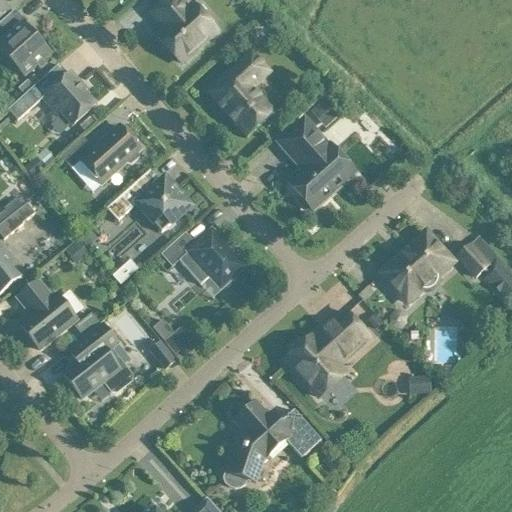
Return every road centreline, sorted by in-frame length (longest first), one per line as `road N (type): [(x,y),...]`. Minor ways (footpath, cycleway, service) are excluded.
road 1 (unclassified): [(314,280),(61,0)]
road 2 (unclassified): [(104,470),(314,280)]
road 3 (unclassified): [(104,470),(0,367)]
road 4 (unclassified): [(314,280),(414,192)]
